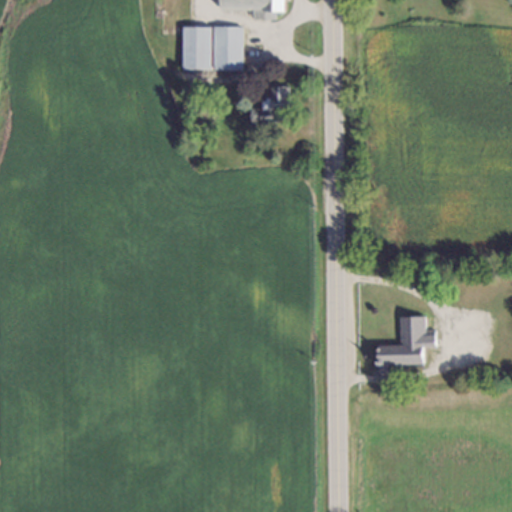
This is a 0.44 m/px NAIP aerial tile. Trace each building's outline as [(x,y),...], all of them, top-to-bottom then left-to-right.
[(221,0),(283,0),(283,7),(272,7),(272,17),(252,16),(252,7),(221,6),(221,0)] [(209,69),(180,69),(179,26),(209,26),(209,69)] [(212,69),(212,26),(238,26),(239,69),(212,69)] [(250,125),(250,110),(260,110),(260,97),(270,97),(270,87),(285,87),(285,126),(250,125)] [(377,363),(377,346),(398,345),(397,318),(420,317),(421,329),(424,329),(424,338),(421,338),(421,362),(377,363)]
